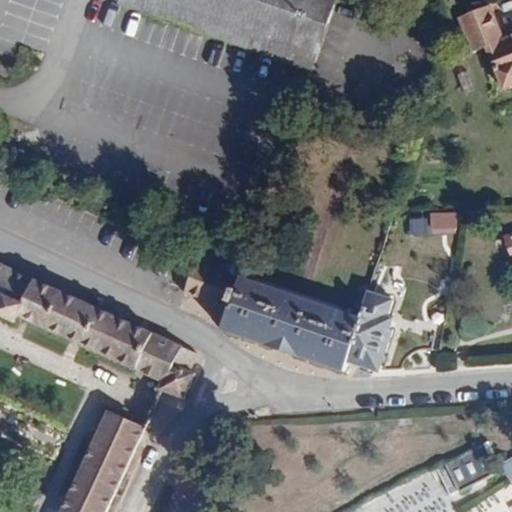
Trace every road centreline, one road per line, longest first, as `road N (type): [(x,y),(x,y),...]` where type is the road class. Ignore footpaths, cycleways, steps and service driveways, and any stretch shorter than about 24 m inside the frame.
road 1 (residential): [(511,382),(294,393),(234,383)]
road 2 (residential): [(234,383),(213,351),(0,251)]
road 3 (residential): [(234,383),(174,427),(139,511)]
